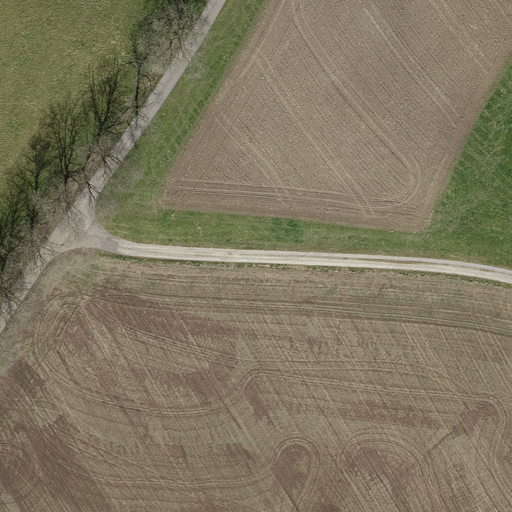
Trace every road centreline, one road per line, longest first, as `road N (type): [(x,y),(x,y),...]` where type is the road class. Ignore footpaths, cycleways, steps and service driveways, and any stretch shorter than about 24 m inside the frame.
road 1 (track): [(63,232),(135,249),(431,264),(511,276)]
road 2 (track): [(0,322),(219,0)]
